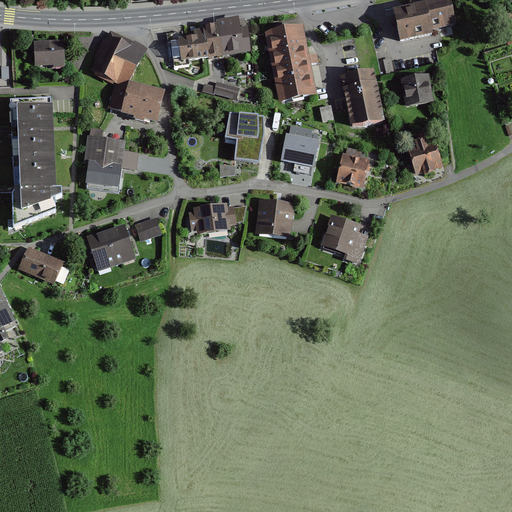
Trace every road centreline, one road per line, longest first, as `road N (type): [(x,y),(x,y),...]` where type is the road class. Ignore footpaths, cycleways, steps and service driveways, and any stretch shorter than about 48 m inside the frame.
road 1 (residential): [(181,194),(267,186),(375,202),(443,182),(511,148)]
road 2 (residential): [(0,274),(32,246),(181,194)]
road 3 (residential): [(141,16),(166,87),(181,194)]
road 4 (primary): [(289,0),(141,16)]
road 5 (primary): [(141,16),(0,15)]
road 6 (track): [(181,194),(170,241),(175,321)]
